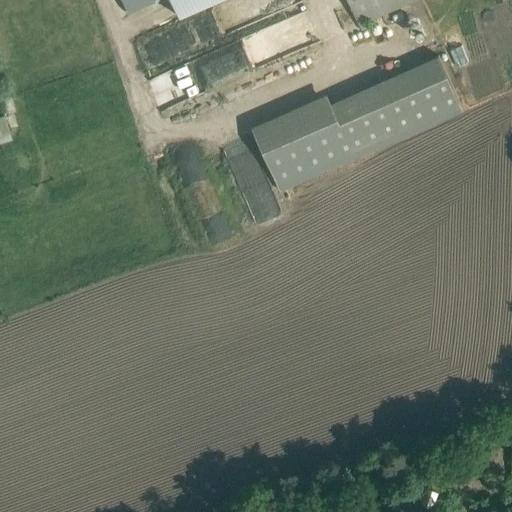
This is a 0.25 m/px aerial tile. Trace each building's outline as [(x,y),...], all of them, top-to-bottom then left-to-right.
[(122,0),(128,12),(155,0),(122,0)] [(166,0),(176,21),(224,0),(166,0)] [(230,0),(242,26),(257,19),(255,15),(269,9),(264,0),(230,0)] [(348,0),(359,25),(362,31),(370,27),(367,21),(415,0),(348,0)] [(165,102),(323,41),(313,16),(156,77),(165,102)] [(184,20),(144,37),(154,59),(194,41),(184,20)] [(437,55),(365,88),(330,104),(355,160),(463,112),(437,55)]
